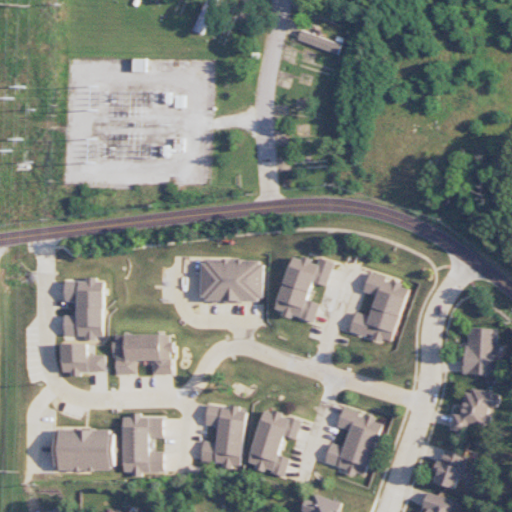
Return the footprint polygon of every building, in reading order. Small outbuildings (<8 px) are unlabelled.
[(216,0),(204,0),(192,30),(201,35),(216,0)] [(298,40),(337,55),(341,45),(301,30),(298,40)] [(279,312),(295,317),(296,316),(317,322),(322,304),(310,300),(315,282),(329,287),(336,262),(321,258),(320,262),(305,258),(304,259),(294,257),(279,312)] [(265,301),(266,261),(205,260),(205,300),(265,301)] [(410,286),(371,275),(366,293),(378,296),(372,316),(358,312),(352,331),(394,343),(410,286)] [(66,337),(106,338),(107,279),(89,279),(88,281),(68,281),(67,301),(80,301),(80,316),(67,315),(66,337)] [(498,329),(468,328),(465,374),(496,375),(496,361),(503,362),(504,352),(498,352),(498,329)] [(175,334),(117,334),(117,375),(138,375),(138,360),(154,360),(154,375),(174,374),(174,352),(175,352),(175,334)] [(65,375),(82,374),(82,372),(108,372),(108,355),(91,355),(91,343),(65,344),(65,375)] [(452,430),(468,434),(470,425),(487,428),(492,407),(498,408),(501,395),(468,388),(462,415),(455,413),(452,430)] [(241,466),(249,410),(231,407),(231,408),(209,405),(206,424),(220,426),(217,443),(203,441),(200,461),(222,464),(222,468),(232,469),(232,465),(241,466)] [(250,465),(266,470),(286,476),(291,458),(281,455),(287,436),(299,440),(304,421),(285,415),(285,414),(266,408),(250,465)] [(384,421),(345,410),(340,427),(352,431),(347,447),(333,443),(327,464),(368,476),(384,421)] [(123,472),(131,472),(131,476),(141,477),(141,471),(163,472),(164,451),(150,451),(150,438),(164,438),(164,417),(142,417),(142,415),(124,415),(123,472)] [(115,471),(115,431),(56,430),(56,470),(115,471)] [(468,456),(444,449),(434,482),(457,489),(468,456)] [(454,511),(458,502),(429,492),(423,511),(427,511),(454,511)] [(342,511),(345,502),(316,494),(314,501),(306,498),(302,511),(342,511)]
